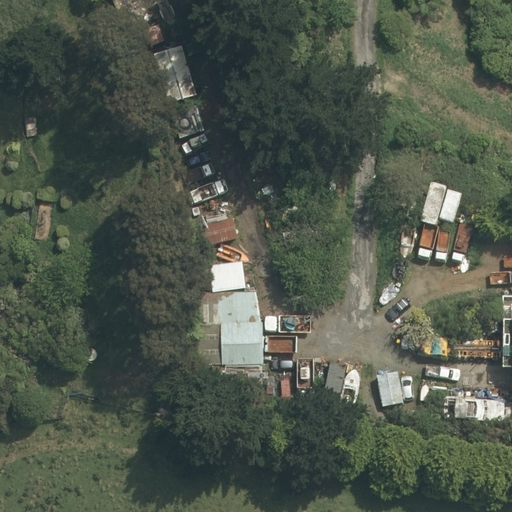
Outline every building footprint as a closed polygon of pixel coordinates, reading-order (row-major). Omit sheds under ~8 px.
[(181,45),(150,53),(167,104),(198,96),(181,45)] [(228,199),(195,203),(205,245),(236,236),(228,199)] [(242,262),(209,266),(211,293),(246,286),(242,262)] [(257,293),(201,295),(202,367),(261,363),(257,293)] [(501,368),(511,368),(511,394),(511,393),(511,309),(511,318),(500,319),(501,368)]
